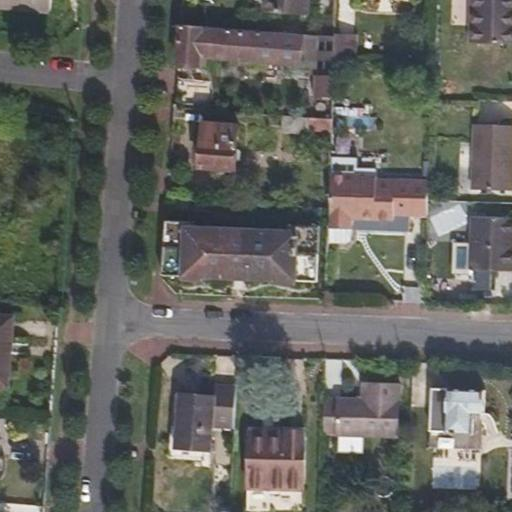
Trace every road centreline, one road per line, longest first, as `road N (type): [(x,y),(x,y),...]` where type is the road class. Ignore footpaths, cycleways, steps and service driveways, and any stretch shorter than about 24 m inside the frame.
road 1 (residential): [(105,319),(511,334)]
road 2 (unclassified): [(123,82),(105,319)]
road 3 (unclassified): [(105,319),(90,511)]
road 4 (residential): [(0,67),(123,82)]
